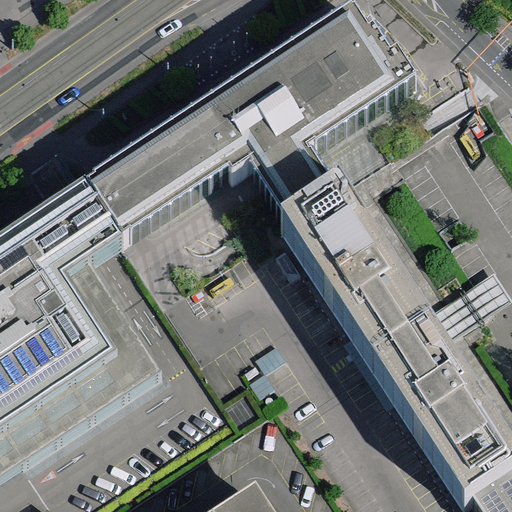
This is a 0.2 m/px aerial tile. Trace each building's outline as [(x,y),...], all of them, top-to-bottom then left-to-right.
[(286,235),(337,202),(312,165),(420,95),(400,63),(392,67),(375,41),(370,44),(355,20),(110,181),(88,195),(126,253),(148,239),(231,186),(234,189),(250,179),(286,235)] [(392,166),(432,138),(427,130),(420,120),(379,146),(392,166)] [(107,266),(126,253),(88,195),(67,208),(0,252),(0,490),(163,382),(93,275),(107,266)] [(283,236),(376,376),(432,340),(423,327),(339,200),(337,202),(286,235),(283,236)] [(511,301),(497,279),(423,327),(432,340),(442,355),(511,308),(511,301)] [(511,463),(442,355),(432,340),(376,376),(464,511),(473,511),(475,511),(511,487),(511,463)] [(183,409),(188,424),(199,421),(201,430),(221,424),(214,400),(183,409)] [(511,511),(511,487),(475,511),(511,511)]
